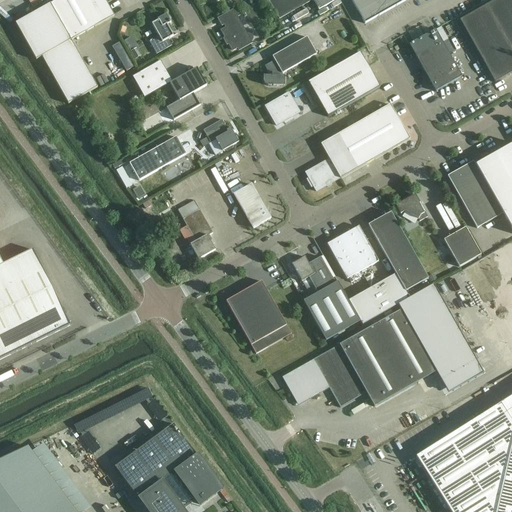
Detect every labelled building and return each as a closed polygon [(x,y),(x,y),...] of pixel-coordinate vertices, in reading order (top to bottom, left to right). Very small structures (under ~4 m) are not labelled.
[(104,0),(58,0),(50,5),(15,25),(36,61),(41,58),(68,105),(97,89),(70,42),(114,17),(104,0)] [(267,0),(279,20),(310,3),(308,0),(267,0)] [(336,1),(334,0),(312,0),(318,11),(336,1)] [(350,0),(365,25),(408,0),(350,0)] [(511,0),(497,0),(489,5),(459,21),(494,83),(511,73),(511,0)] [(221,32),(232,51),(237,49),(239,51),(251,44),(250,43),(252,42),(252,40),(252,38),(251,36),(250,35),(248,35),(246,36),(236,18),(238,16),(235,10),(218,20),(221,26),(224,25),(226,29),(221,32)] [(158,37),(148,42),(156,55),(171,47),(168,40),(173,37),(169,31),(172,30),(169,25),(170,24),(169,22),(166,15),(157,20),(158,22),(151,25),(158,37)] [(409,46),(415,58),(435,93),(461,78),(449,55),(454,52),(440,28),(435,31),(409,46)] [(263,77),(263,81),(264,84),(266,86),(270,87),(284,87),(284,77),(282,77),(282,75),(316,55),(306,38),(272,58),(274,62),(264,67),(269,75),(269,77),(263,77)] [(113,53),(108,55),(118,80),(144,69),(137,50),(128,54),(124,44),(112,49),(113,53)] [(380,88),(360,53),(308,83),(328,118),(380,88)] [(169,85),(172,83),(160,62),(132,78),(144,99),(169,85)] [(196,69),(183,77),(192,94),(179,101),(166,109),(173,121),(200,106),(193,94),(206,87),(196,69)] [(106,77),(110,86),(119,82),(115,73),(106,77)] [(192,94),(183,77),(172,83),(169,85),(179,101),(192,94)] [(286,96),(265,108),(276,127),(299,114),(294,105),(292,106),(286,96)] [(363,121),(383,156),(410,141),(390,106),(363,121)] [(257,115),(252,117),(258,130),(263,127),(257,115)] [(340,180),(383,156),(363,121),(320,146),(329,161),(306,174),(316,193),(340,179),(340,180)] [(341,122),(337,127),(342,131),(346,126),(341,122)] [(225,128),(207,138),(200,142),(203,148),(216,141),(222,152),(238,143),(230,129),(227,131),(225,128)] [(176,138),(165,144),(129,165),(139,182),(185,155),(176,138)] [(477,229),(503,215),(511,231),(511,145),(475,166),(473,162),(447,177),(477,229)] [(234,196),(243,213),(253,230),(270,220),(251,186),(234,196)] [(418,220),(419,223),(427,218),(424,213),(423,214),(418,205),(419,204),(415,196),(396,206),(400,215),(404,212),(418,220)] [(199,211),(194,202),(178,211),(182,220),(195,243),(190,246),(198,261),(215,251),(207,237),(212,234),(199,211)] [(428,280),(391,215),(368,228),(395,275),(405,293),(428,280)] [(341,238),(360,272),(378,263),(358,228),(341,238)] [(465,229),(443,241),(459,268),(480,256),(465,229)] [(360,272),(341,238),(327,245),(346,280),(360,272)] [(0,360),(70,326),(33,251),(3,266),(0,267),(0,360)] [(320,258),(308,265),(304,258),(291,265),(301,283),(302,282),(310,296),(317,292),(317,294),(318,294),(335,285),(335,284),(320,258)] [(381,271),(373,275),(376,282),(384,278),(381,271)] [(348,302),(360,322),(362,326),(409,300),(405,293),(395,275),(348,302)] [(256,355),(267,349),(291,335),(261,282),(226,303),(256,355)] [(318,294),(317,294),(303,302),(325,342),(360,322),(348,302),(337,283),(335,284),(335,285),(318,294)] [(398,306),(401,311),(339,346),(313,361),(282,379),(287,388),(289,387),(299,404),(328,388),(338,405),(340,409),(348,404),(366,394),(374,408),(436,373),(443,386),(478,366),(433,286),(417,295),(398,306)] [(511,511),(511,396),(489,411),(415,458),(449,511),(511,511)] [(216,484),(218,482),(198,455),(196,456),(173,425),(114,468),(138,500),(146,511),(181,511),(180,510),(193,501),(195,499),(200,506),(221,491),(216,484)]
